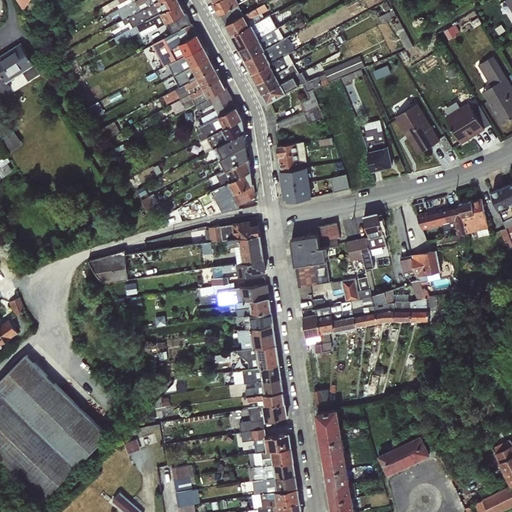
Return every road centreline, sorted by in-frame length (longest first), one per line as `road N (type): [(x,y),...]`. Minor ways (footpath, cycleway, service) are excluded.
road 1 (residential): [(273,220),(319,511)]
road 2 (residential): [(511,148),(463,175),(273,220)]
road 3 (residential): [(196,0),(250,99),(273,220)]
